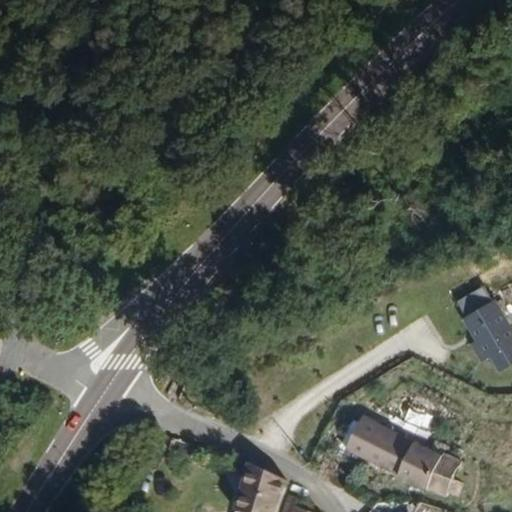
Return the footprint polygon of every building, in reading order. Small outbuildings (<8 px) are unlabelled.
[(462,316),(475,338),(471,340),(481,357),(489,352),(497,367),(511,358),(511,329),(493,298),(462,316)] [(428,450),(362,419),(347,450),(447,497),(450,491),(456,477),(463,462),(443,453),(447,445),(433,438),(428,450)] [(167,458),(174,461),(178,450),(171,447),(167,458)] [(178,450),(174,461),(193,469),(196,458),(178,450)] [(278,511),(287,484),(249,467),(235,511),(278,511)] [(467,482),(456,477),(450,491),(460,496),(467,482)]
